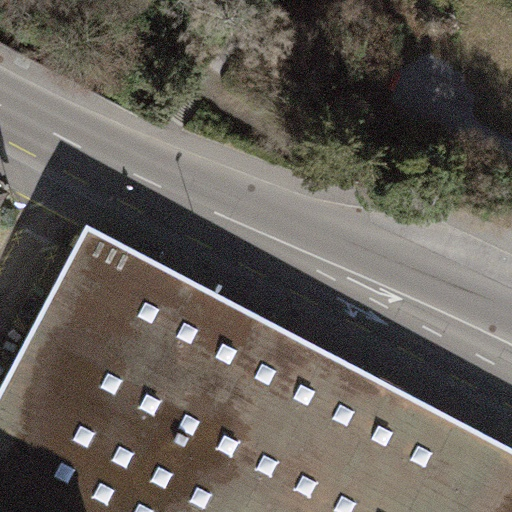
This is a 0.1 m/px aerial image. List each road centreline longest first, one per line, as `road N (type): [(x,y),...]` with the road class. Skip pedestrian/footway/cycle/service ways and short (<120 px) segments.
road 1 (primary): [(0,103),(347,270)]
road 2 (primary): [(347,270),(511,377)]
road 3 (primary): [(511,310),(447,286),(347,270)]
